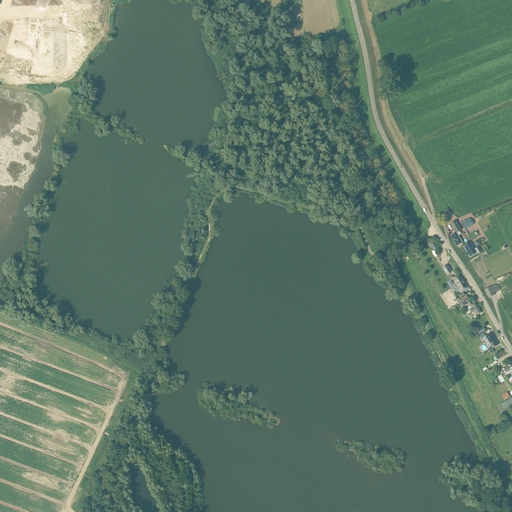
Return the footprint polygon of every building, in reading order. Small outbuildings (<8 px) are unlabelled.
[(462,222),(466,229),(473,225),(469,218),(469,219),(467,215),(462,218),(464,221),(462,222)] [(455,233),(450,236),(456,246),(462,242),(458,236),(461,234),(459,231),(461,230),(456,221),(450,224),(455,233)] [(432,242),(428,245),(430,248),(430,249),(432,252),(436,249),(432,242)] [(470,243),(464,246),(470,256),(476,253),(476,252),(477,252),(478,254),(481,252),(478,247),(474,249),(470,243)] [(451,272),(447,264),(442,268),(446,275),(451,272)] [(460,275),(453,279),(457,285),(455,286),(457,291),(460,290),(462,289),(462,291),(467,288),(466,287),(467,287),(460,275)] [(484,290),(489,298),(495,294),(494,292),(500,289),(497,284),(495,285),(495,284),(491,286),(484,290)] [(465,305),(463,302),(469,299),(466,295),(460,298),(457,300),(461,307),(465,305)] [(478,306),(476,302),(470,306),(471,307),(470,309),(472,313),(471,313),(473,316),(481,312),(478,306)] [(486,331),(483,326),(477,330),(480,335),(486,331)] [(486,336),(492,348),(498,344),(492,333),(486,336)] [(511,368),(511,367),(510,364),(501,369),(504,374),(506,373),(510,379),(511,380),(511,379),(511,369),(511,368)] [(502,383),(506,380),(501,374),(497,376),(502,383)] [(504,400),(510,397),(507,392),(501,395),(504,400)] [(511,398),(501,403),(504,408),(511,404),(511,398)]
